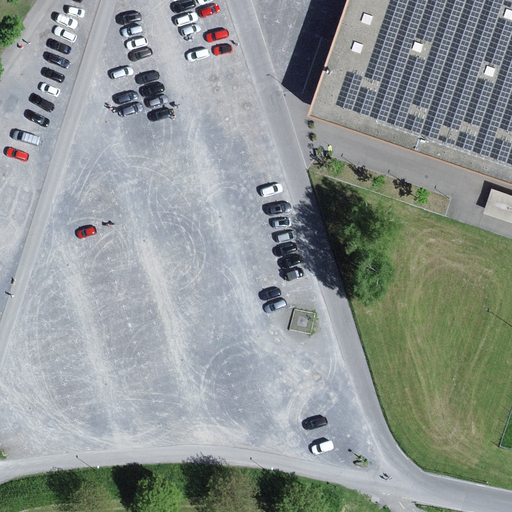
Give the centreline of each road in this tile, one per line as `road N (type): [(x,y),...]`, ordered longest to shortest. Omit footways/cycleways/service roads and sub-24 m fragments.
road 1 (unclassified): [(240,0),(396,483),(511,505)]
road 2 (residential): [(108,0),(0,354)]
